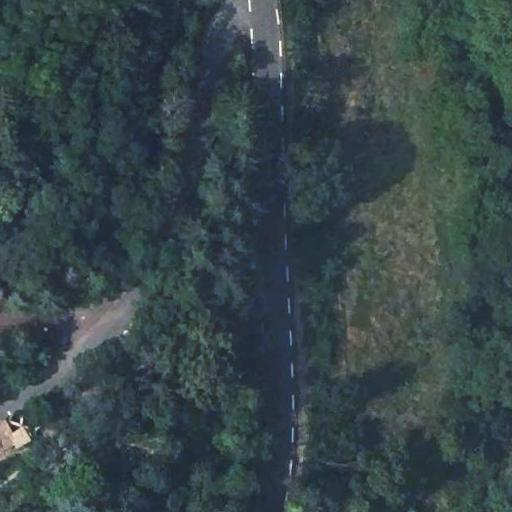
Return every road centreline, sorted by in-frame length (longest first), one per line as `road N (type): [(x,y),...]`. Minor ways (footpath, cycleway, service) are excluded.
road 1 (tertiary): [(264,6),(298,439),(287,511)]
road 2 (residential): [(0,402),(126,299),(216,55),(264,6)]
